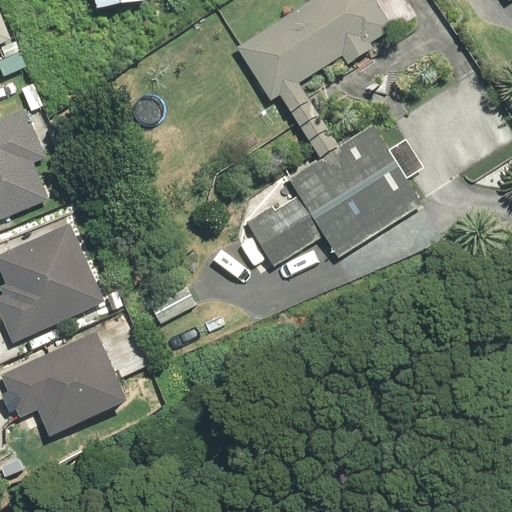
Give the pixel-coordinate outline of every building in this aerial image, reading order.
[(99,0),(102,13),(151,5),(150,0),(99,0)] [(323,159),(291,180),(301,196),(277,211),(273,205),(248,222),(279,269),(328,237),(344,261),(429,205),(375,124),(342,146),(302,86),(346,57),(353,67),(378,50),(375,46),(392,34),(394,25),(380,2),(380,0),(318,0),(241,51),(275,103),(283,98),(323,159)] [(0,47),(17,40),(0,1),(0,47)] [(0,223),(52,202),(37,166),(50,161),(30,110),(0,122),(0,223)] [(7,298),(0,300),(0,311),(14,344),(109,305),(75,225),(0,256),(0,266),(8,286),(3,288),(7,298)] [(100,334),(4,379),(24,420),(41,411),(54,440),(133,403),(100,334)]
